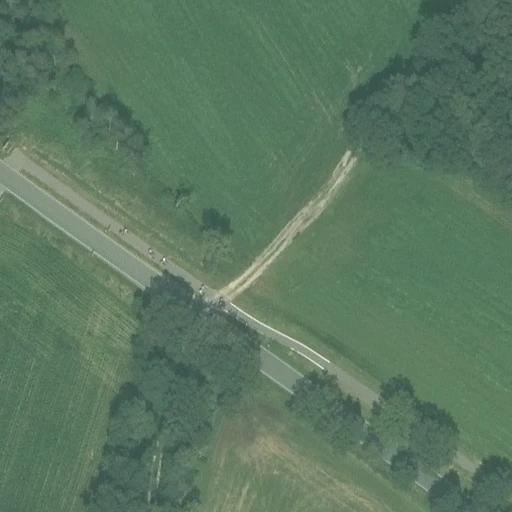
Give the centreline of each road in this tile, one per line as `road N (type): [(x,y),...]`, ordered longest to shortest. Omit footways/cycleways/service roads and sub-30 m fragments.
road 1 (tertiary): [(0,179),(470,511)]
road 2 (track): [(197,316),(151,473),(151,511)]
road 3 (track): [(511,219),(442,166),(384,157)]
